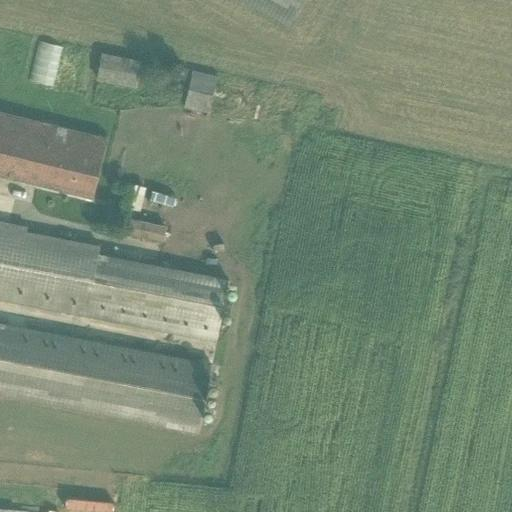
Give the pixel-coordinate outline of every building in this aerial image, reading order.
[(244,0),(285,23),(297,0),(244,0)] [(50,49),(48,85),(66,86),(68,51),(50,49)] [(86,54),(85,82),(127,84),(128,56),(86,54)] [(213,70),(186,64),(176,111),(250,126),(256,95),(230,89),(228,97),(208,93),(213,70)] [(0,176),(96,200),(111,142),(0,114),(0,176)] [(138,209),(141,185),(119,182),(116,206),(138,209)] [(0,227),(0,305),(206,337),(215,277),(84,257),(86,240),(0,227)] [(0,400),(192,431),(200,382),(188,380),(189,373),(177,371),(178,361),(167,359),(166,366),(150,363),(152,350),(0,325),(0,400)] [(6,483),(5,495),(30,498),(31,485),(6,483)]
